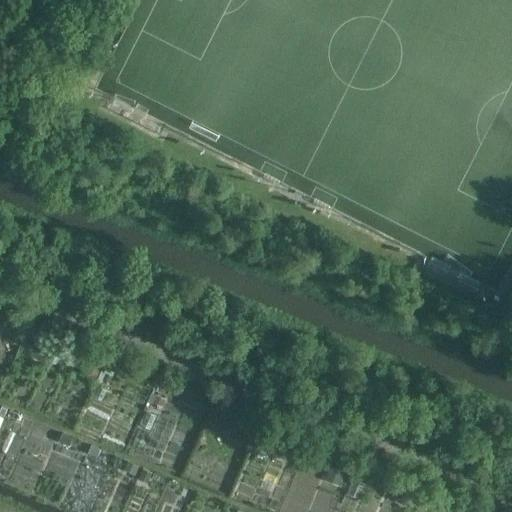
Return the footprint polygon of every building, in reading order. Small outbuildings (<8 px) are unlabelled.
[(43,358),(47,349),(37,346),(34,354),(43,358)] [(55,363),(61,351),(53,347),(47,360),(55,363)] [(94,378),(98,369),(86,364),(83,373),(94,378)] [(108,383),(113,373),(105,369),(104,371),(100,369),(94,381),(98,383),(100,380),(108,383)] [(101,400),(106,389),(98,385),(93,396),(101,400)] [(156,394),(150,391),(147,400),(152,403),(152,402),(162,406),(165,398),(156,394)] [(225,410),(216,432),(228,437),(237,416),(225,410)] [(156,415),(145,411),(139,424),(150,429),(156,415)] [(141,451),(149,434),(138,429),(130,446),(141,451)] [(68,445),(72,436),(61,432),(58,441),(68,445)] [(274,440),(259,434),(254,445),(269,452),(274,440)] [(96,456),(99,448),(91,444),(87,452),(96,456)] [(277,446),(273,444),(269,452),(289,461),(292,453),(276,447),(277,446)] [(134,473),(138,465),(126,460),(123,468),(134,473)] [(338,484),(343,469),(330,464),(324,479),(338,484)] [(146,482),(151,471),(141,467),(137,478),(146,482)] [(358,498),(364,483),(352,478),(346,493),(358,498)] [(381,495),(385,485),(377,481),(372,492),(381,495)] [(405,505),(411,494),(401,488),(395,499),(405,505)] [(432,511),(434,507),(422,502),(420,507),(432,511)]
